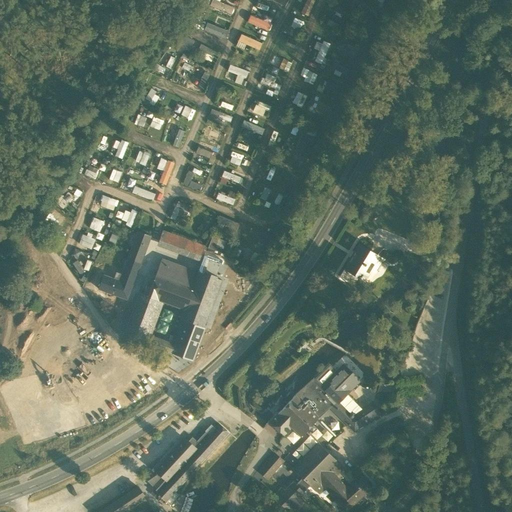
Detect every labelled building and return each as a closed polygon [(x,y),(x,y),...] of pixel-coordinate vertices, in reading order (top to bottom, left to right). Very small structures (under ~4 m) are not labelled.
[(216,0),(212,0),(211,5),(232,13),(234,7),(216,0)] [(338,0),(335,10),(344,14),(348,3),(339,0),(338,0)] [(225,38),(231,23),(221,18),(215,34),(225,38)] [(292,26),(300,28),(303,20),(294,18),(292,26)] [(259,50),(262,43),(241,33),(238,40),(259,50)] [(185,35),(179,45),(190,50),(195,40),(185,35)] [(314,60),(321,63),(330,43),(323,39),(314,60)] [(336,51),(354,59),(358,50),(340,42),(336,51)] [(201,43),(198,49),(206,53),(204,58),(212,62),(217,51),(201,43)] [(166,52),(160,62),(168,67),(174,57),(166,52)] [(341,71),(346,73),(349,68),(339,64),(341,60),(334,57),(330,65),(336,67),(333,73),(339,76),(341,71)] [(187,77),(192,67),(181,62),(176,72),(187,77)] [(242,84),(247,69),(230,63),(227,70),(237,74),(234,82),(242,84)] [(270,72),(276,74),(279,68),(272,65),(270,72)] [(202,90),(210,73),(204,70),(196,87),(202,90)] [(313,84),(316,74),(305,70),(301,80),(313,84)] [(280,84),(275,83),(276,75),(263,73),(260,88),(279,91),(280,84)] [(326,81),(325,88),(338,91),(339,84),(326,81)] [(155,93),(156,91),(152,88),(144,98),(154,104),(159,96),(155,93)] [(292,104),(301,108),(307,95),(297,91),(292,104)] [(270,110),(272,104),(256,101),(253,113),(263,114),(264,109),(270,110)] [(180,113),(183,105),(177,102),(174,110),(180,113)] [(184,105),(180,115),(191,119),(195,109),(184,105)] [(142,127),(147,117),(138,113),(134,123),(142,127)] [(153,115),(149,126),(159,130),(163,119),(153,115)] [(244,119),(241,126),(262,134),(265,128),(244,119)] [(179,142),(184,136),(170,124),(165,129),(179,142)] [(206,128),(203,138),(218,141),(220,131),(206,128)] [(298,164),(309,137),(299,132),(287,159),(298,164)] [(121,139),(115,156),(122,158),(128,141),(121,139)] [(210,156),(208,162),(213,163),(216,152),(197,147),(196,152),(210,156)] [(145,165),(150,154),(140,150),(135,161),(145,165)] [(233,151),(229,161),(239,165),(243,154),(233,151)] [(84,174),(94,178),(98,169),(88,164),(84,174)] [(201,189),(202,184),(197,182),(200,170),(187,167),(183,184),(201,189)] [(118,182),(122,171),(113,168),(109,179),(118,182)] [(238,182),(240,175),(223,170),(220,182),(229,185),(231,180),(238,182)] [(138,182),(141,176),(131,172),(129,177),(138,182)] [(159,189),(163,190),(165,185),(149,179),(145,191),(157,195),(159,189)] [(126,188),(131,190),(134,182),(129,180),(126,188)] [(266,199),(269,188),(264,187),(261,198),(266,199)] [(73,205),(79,197),(67,190),(58,203),(63,207),(68,201),(73,205)] [(233,204),(235,198),(218,192),(216,198),(233,204)] [(278,193),(274,201),(279,203),(283,195),(278,193)] [(99,204),(115,210),(119,200),(103,194),(99,204)] [(170,217),(175,219),(178,214),(186,217),(191,207),(178,200),(170,217)] [(264,217),(267,208),(256,204),(252,213),(264,217)] [(366,204),(362,211),(367,214),(371,207),(366,204)] [(125,210),(122,219),(127,221),(125,225),(131,227),(138,211),(132,208),(131,212),(125,210)] [(88,227),(100,231),(104,221),(93,216),(88,227)] [(269,246),(274,236),(263,230),(258,241),(269,246)] [(162,231),(159,240),(168,244),(172,234),(162,231)] [(79,245),(92,248),(95,236),(82,233),(79,245)] [(137,233),(122,274),(118,286),(130,290),(149,237),(137,233)] [(205,246),(172,234),(168,244),(159,240),(157,246),(199,261),(205,246)] [(220,255),(226,240),(213,235),(206,250),(220,255)] [(95,241),(92,248),(97,251),(101,244),(95,241)] [(345,268),(364,280),(371,269),(376,272),(383,260),(359,245),(345,268)] [(203,258),(198,272),(215,278),(220,264),(203,258)] [(175,307),(183,310),(197,272),(162,259),(148,296),(161,301),(162,298),(176,303),(175,307)] [(127,299),(130,290),(118,286),(122,274),(117,272),(114,280),(104,276),(99,289),(127,299)] [(183,310),(184,310),(208,318),(222,280),(215,278),(198,272),(197,272),(183,310)] [(148,335),(161,301),(148,296),(140,293),(124,336),(144,343),(148,335)] [(202,333),(208,318),(184,310),(178,325),(182,326),(202,333)] [(168,352),(192,361),(202,333),(182,326),(178,325),(171,343),(168,352)] [(164,341),(148,335),(144,343),(161,349),(164,341)] [(171,343),(164,341),(161,349),(168,352),(171,343)] [(45,354),(54,349),(51,343),(42,348),(45,354)] [(343,366),(336,373),(329,366),(316,379),(337,401),(338,402),(347,394),(351,389),(359,381),(343,366)] [(318,418),(330,407),(337,401),(316,379),(314,378),(295,395),(318,418)] [(362,409),(347,394),(338,402),(338,403),(341,406),(351,416),(356,412),(362,409)] [(301,436),(318,418),(295,395),(277,414),(291,427),(301,436)] [(331,409),(335,412),(341,406),(338,403),(338,402),(331,409)] [(356,412),(364,424),(370,420),(379,414),(372,402),(362,409),(356,412)] [(351,416),(341,406),(335,412),(342,419),(354,431),(364,425),(364,424),(356,412),(351,416)] [(284,435),(291,427),(277,414),(269,422),(284,435)] [(174,474),(183,482),(229,433),(219,425),(215,429),(209,436),(196,450),(174,474)] [(205,432),(209,436),(215,429),(211,425),(205,432)] [(192,438),(188,442),(196,450),(209,436),(205,432),(196,442),(192,438)] [(155,471),(158,473),(161,476),(163,478),(167,481),(174,474),(196,450),(188,442),(184,439),(155,471)] [(304,478),(311,485),(333,462),(334,461),(320,447),(296,471),(304,478)] [(262,469),(269,475),(282,460),(275,454),(262,469)] [(333,462),(311,485),(311,486),(319,493),(325,488),(336,477),(342,470),(333,462)] [(277,471),(290,480),(295,474),(282,464),(277,471)] [(159,478),(161,476),(158,473),(147,481),(152,486),(160,478),(159,478)] [(160,496),(165,502),(175,492),(183,482),(174,474),(167,481),(163,478),(161,476),(159,478),(160,478),(161,480),(154,488),(155,489),(158,492),(156,493),(159,496),(158,496),(159,497),(160,496)] [(325,488),(346,511),(371,489),(361,478),(347,490),(336,477),(325,488)] [(299,498),(311,486),(311,485),(304,478),(296,486),(294,483),(285,492),(282,489),(273,498),(287,511),(289,508),(293,511),(303,502),(299,498)] [(99,511),(124,511),(129,509),(145,498),(143,496),(137,487),(116,501),(99,511)] [(175,492),(165,502),(170,506),(179,496),(175,492)]
